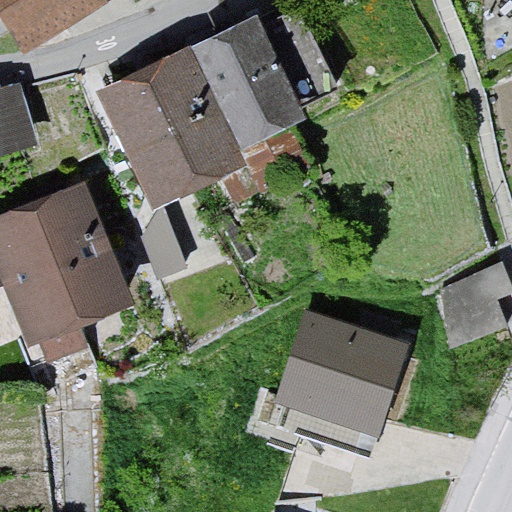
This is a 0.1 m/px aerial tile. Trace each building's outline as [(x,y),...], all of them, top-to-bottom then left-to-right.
[(4,0),(32,48),(117,0),(4,0)] [(253,12),(189,44),(236,141),(302,109),(253,12)] [(189,44),(95,89),(150,203),(244,158),(236,141),(189,44)] [(9,81),(0,83),(0,148),(26,142),(9,81)] [(83,178),(0,212),(0,269),(31,343),(134,301),(83,178)] [(511,287),(502,262),(442,289),(448,341),(505,322),(498,297),(511,288),(511,287)] [(406,336),(306,302),(274,398),(374,431),(406,336)]
